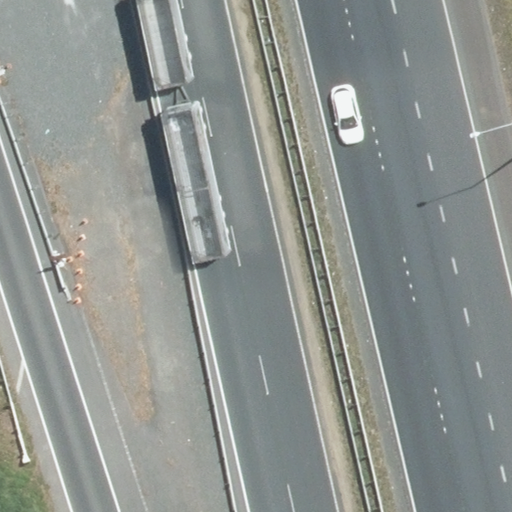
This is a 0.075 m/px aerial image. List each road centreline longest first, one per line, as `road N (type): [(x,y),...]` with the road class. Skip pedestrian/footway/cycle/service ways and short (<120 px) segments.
road 1 (motorway): [(195,511),(47,0)]
road 2 (motorway): [(356,0),(477,511)]
road 3 (motorway): [(283,511),(165,0)]
road 4 (motorway): [(114,511),(0,157)]
